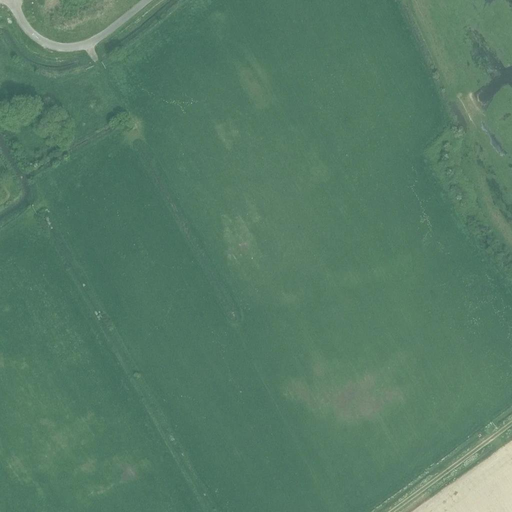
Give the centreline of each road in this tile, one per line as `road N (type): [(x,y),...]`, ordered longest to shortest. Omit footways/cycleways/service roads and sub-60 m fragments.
road 1 (unclassified): [(11,0),(44,43),(69,48),(87,44),(146,0)]
road 2 (track): [(396,511),(511,425)]
